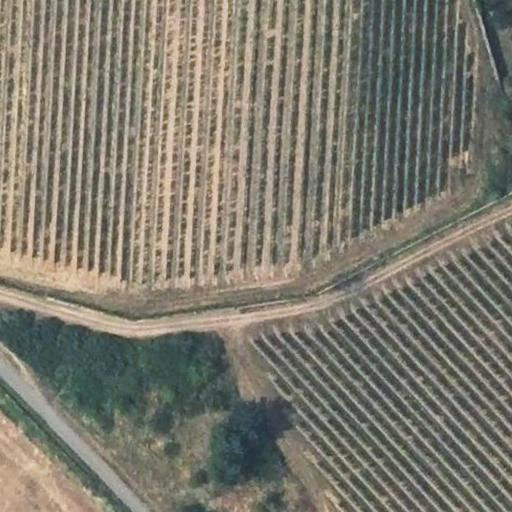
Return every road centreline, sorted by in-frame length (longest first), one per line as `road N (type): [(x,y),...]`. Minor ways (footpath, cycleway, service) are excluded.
road 1 (track): [(0,293),(146,330),(309,306),(511,205)]
road 2 (tertiary): [(0,366),(139,511)]
